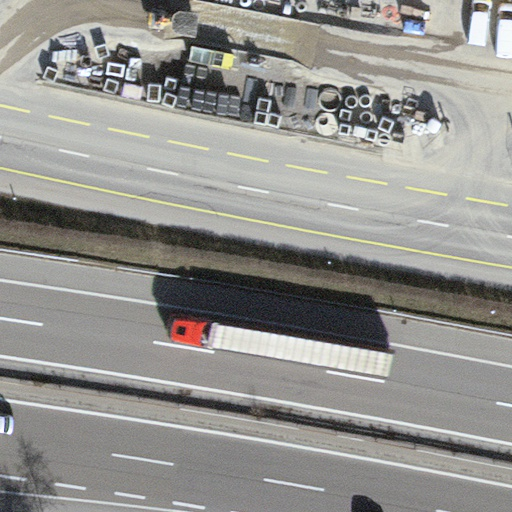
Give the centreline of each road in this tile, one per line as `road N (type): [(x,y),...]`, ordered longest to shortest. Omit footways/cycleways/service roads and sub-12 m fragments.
road 1 (primary): [(511,233),(0,132)]
road 2 (motorway): [(511,405),(0,317)]
road 3 (motorway): [(0,439),(438,511)]
